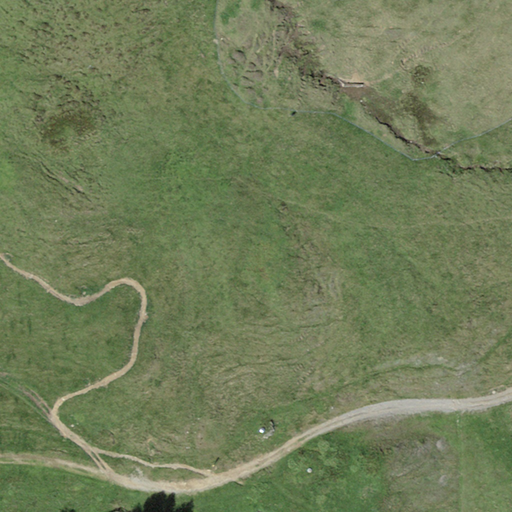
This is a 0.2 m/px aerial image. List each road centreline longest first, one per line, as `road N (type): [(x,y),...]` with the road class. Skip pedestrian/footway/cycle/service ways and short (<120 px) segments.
road 1 (track): [(210,480),(339,420),(464,410),(511,392)]
road 2 (track): [(0,455),(175,483),(210,480)]
